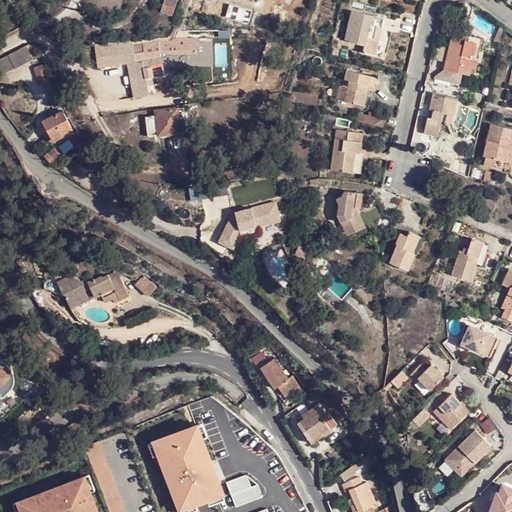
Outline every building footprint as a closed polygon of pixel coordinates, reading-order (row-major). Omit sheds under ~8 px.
[(164,0),(161,13),(172,16),(176,0),(164,0)] [(379,25),(383,26),(385,19),(368,15),(365,24),(355,20),(350,43),(364,47),(363,54),(377,57),(380,41),(376,40),(379,25)] [(449,53),(454,36),(445,27),(439,50),(449,53)] [(475,61),(481,63),(488,39),(471,35),(469,41),(454,36),(445,68),(472,76),(474,68),(475,61)] [(196,37),(173,39),(173,42),(143,45),(145,75),(152,75),(153,77),(167,77),(165,54),(197,54),(196,37)] [(126,63),(128,107),(130,109),(146,108),(145,75),(143,45),(141,43),(109,45),(109,64),(126,63)] [(26,45),(0,59),(0,67),(4,76),(34,58),(26,45)] [(50,81),(43,65),(34,69),(42,85),(50,81)] [(378,77),(349,70),(345,88),(350,89),(348,103),(371,109),(375,90),(370,89),(368,95),(364,94),(367,82),(376,85),(378,77)] [(345,88),(341,87),(339,102),(348,103),(350,89),(345,88)] [(449,109),(457,111),(460,97),(437,92),(432,110),(437,111),(435,121),(429,119),(426,134),(442,138),(445,123),(449,109)] [(157,116),(159,136),(179,133),(177,109),(157,112),(157,116)] [(454,125),(457,111),(449,109),(445,123),(454,125)] [(72,130),(61,112),(43,121),(47,128),(52,136),(54,140),(57,140),(60,139),(63,136),(64,134),(72,130)] [(361,114),(359,121),(388,128),(390,117),(374,113),(373,117),(361,114)] [(149,136),(159,136),(157,116),(146,117),(149,136)] [(508,159),(511,145),(511,129),(490,125),(478,172),(488,175),(490,169),(498,171),(503,157),(508,159)] [(356,176),(361,155),(366,133),(343,128),(333,170),(356,176)] [(85,153),(79,144),(75,147),(80,155),(85,153)] [(367,157),(361,155),(356,176),(363,177),(367,157)] [(364,215),(365,197),(349,196),(346,200),(337,204),(341,212),(339,218),(338,223),(342,231),(348,228),(353,240),(367,234),(360,219),(361,214),(364,215)] [(277,202),(235,213),(220,240),(232,249),(238,236),(259,232),(257,228),(280,223),(277,202)] [(413,253),(420,237),(410,232),(407,237),(400,232),(395,243),(398,243),(389,262),(406,271),(413,253)] [(426,240),(420,237),(413,253),(419,257),(426,240)] [(483,255),(487,244),(476,239),(472,250),(466,247),(464,254),(459,252),(450,274),(471,283),(479,263),(483,255)] [(492,246),(487,244),(483,255),(488,256),(492,246)] [(308,251),(301,247),(297,254),(304,258),(308,251)] [(483,255),(479,263),(488,267),(491,258),(488,256),(483,255)] [(115,271),(119,268),(114,263),(83,288),(55,286),(57,297),(65,305),(67,304),(76,314),(89,303),(102,291),(109,298),(114,294),(116,297),(127,286),(115,271)] [(511,268),(511,269),(504,284),(511,286),(502,306),(506,309),(502,316),(511,320),(511,268)] [(134,283),(147,296),(155,288),(143,275),(134,283)] [(500,340),(468,325),(463,334),(467,336),(462,346),(482,355),(486,345),(496,349),(500,340)] [(496,349),(486,345),(482,355),(491,359),(496,349)] [(270,377),(274,382),(280,391),(294,381),(289,372),(284,374),(271,355),(256,366),(266,380),(270,377)] [(423,374),(418,369),(408,378),(415,385),(417,383),(427,394),(441,381),(429,369),(423,374)] [(91,391),(101,382),(94,373),(90,376),(87,373),(80,378),(91,391)] [(269,385),(274,382),(270,377),(266,380),(269,385)] [(396,377),(386,387),(391,393),(402,383),(396,377)] [(0,391),(2,393),(9,387),(1,380),(0,380),(0,391)] [(449,398),(430,416),(448,434),(466,416),(449,398)] [(322,433),(329,428),(322,417),(313,403),(303,409),(306,414),(302,416),(296,420),(306,435),(318,428),(322,433)] [(322,417),(329,428),(338,423),(330,412),(322,417)] [(420,413),(409,424),(415,431),(426,420),(420,413)] [(197,424),(151,441),(178,511),(183,511),(224,497),(197,424)] [(310,440),(322,433),(318,428),(306,435),(310,440)] [(472,435),(441,465),(451,475),(457,470),(463,477),(488,452),(472,435)] [(126,511),(99,442),(89,446),(85,450),(110,511),(126,511)] [(457,470),(451,475),(457,482),(463,477),(457,470)] [(92,475),(87,477),(93,492),(98,490),(92,475)] [(49,492),(21,502),(24,511),(100,511),(93,492),(87,477),(67,485),(67,487),(61,489),(62,493),(51,497),(49,492)] [(353,511),(374,511),(373,506),(375,505),(367,484),(364,485),(361,479),(343,485),(345,492),(349,491),(355,505),(351,507),(353,511)] [(511,511),(511,491),(504,488),(499,498),(496,497),(489,511),(511,511)] [(24,511),(21,502),(16,504),(18,511),(24,511)]
